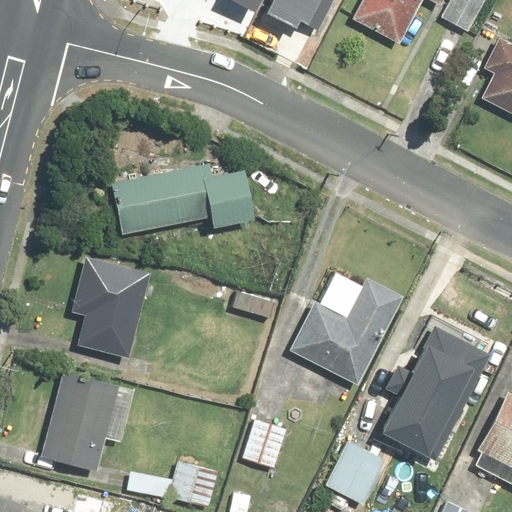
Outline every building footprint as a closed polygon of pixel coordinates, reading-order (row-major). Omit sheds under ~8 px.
[(228,0),(229,1),(253,13),(260,0),(228,0)] [(267,0),(264,7),(315,32),(330,0),(267,0)] [(419,0),(435,8),(438,0),(356,0),(345,21),(392,45),(415,0),(419,0)] [(445,0),(435,20),(463,35),(481,0),(445,0)] [(511,48),(493,40),(479,69),(488,74),(474,103),(511,121),(511,48)] [(200,166),(104,185),(115,238),(198,221),(200,233),(242,224),(232,173),(203,179),(200,166)] [(121,361),(144,275),(79,258),(63,315),(79,319),(72,347),(121,361)] [(312,300),(284,353),(351,389),(398,301),(359,280),(340,315),(312,300)] [(433,322),(379,428),(433,456),(488,350),(433,322)] [(115,445),(128,392),(54,373),(32,462),(88,476),(97,440),(115,445)] [(511,398),(503,394),(471,452),(511,473),(511,398)] [(270,472),(283,430),(249,419),(236,462),(270,472)] [(381,458),(343,439),(319,490),(356,508),(381,458)] [(117,468),(113,490),(205,509),(214,467),(170,458),(166,478),(117,468)] [(245,511),(251,494),(231,488),(223,511),(245,511)] [(71,494),(67,511),(112,511),(114,502),(71,494)] [(466,511),(440,501),(435,511),(466,511)]
